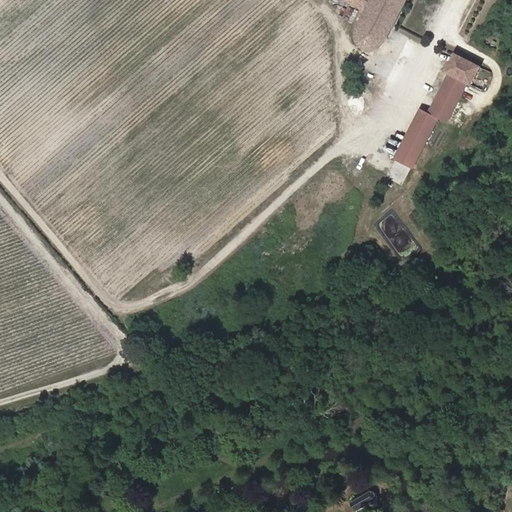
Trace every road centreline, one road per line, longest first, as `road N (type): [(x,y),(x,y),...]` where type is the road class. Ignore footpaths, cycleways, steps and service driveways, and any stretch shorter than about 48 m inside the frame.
road 1 (track): [(457,0),(431,47),(314,171),(232,248),(144,305),(102,297),(0,175)]
road 2 (track): [(0,199),(124,349),(98,373),(0,402)]
